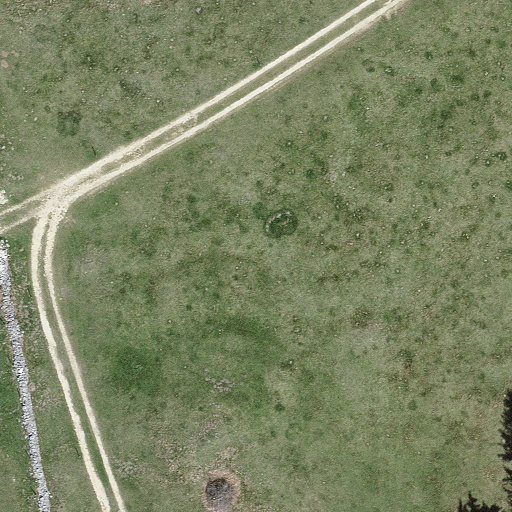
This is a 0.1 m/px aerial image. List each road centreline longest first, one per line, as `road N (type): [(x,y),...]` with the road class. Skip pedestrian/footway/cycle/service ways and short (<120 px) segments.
road 1 (track): [(73,209),(400,0)]
road 2 (track): [(73,209),(51,270),(66,358),(118,511)]
